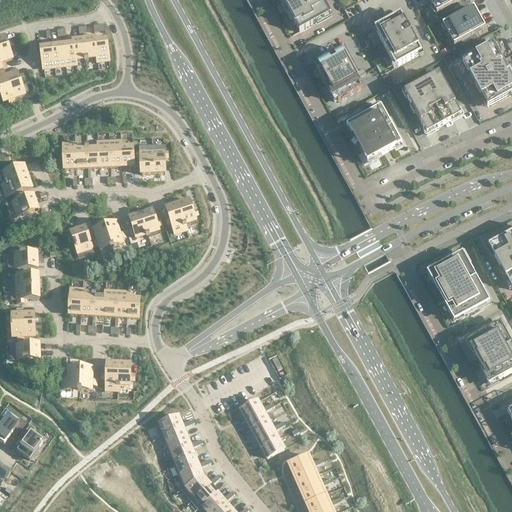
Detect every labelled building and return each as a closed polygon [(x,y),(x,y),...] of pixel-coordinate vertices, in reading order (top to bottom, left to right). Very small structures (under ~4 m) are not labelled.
[(321,0),(280,0),(299,33),(331,16),(321,0)] [(429,0),(431,4),(431,5),(431,6),(432,5),(437,14),(436,15),(436,16),(442,13),(444,17),(460,9),(458,4),(465,0),(429,0)] [(463,15),(461,11),(445,19),(448,24),(442,27),(443,28),(444,27),(449,36),(448,36),(449,37),(454,46),(453,47),(454,48),(459,45),(461,48),(477,39),(475,36),(485,30),(474,9),(463,15)] [(376,29),(379,33),(376,34),(393,65),(395,63),(397,68),(421,54),(400,16),(376,29)] [(0,52),(8,49),(4,38),(0,39),(0,52)] [(84,40),(86,62),(88,62),(88,60),(96,59),(97,59),(95,43),(95,39),(84,40)] [(75,62),(76,62),(84,61),(84,62),(86,62),(84,40),(72,42),(73,46),(75,62)] [(97,59),(96,59),(97,64),(109,63),(106,42),(95,43),(97,59)] [(73,46),(63,47),(65,68),(77,67),(76,62),(75,62),(73,46)] [(511,95),(511,79),(494,46),(462,64),(487,109),(491,107),(511,95)] [(63,47),(52,48),(55,69),(65,68),(63,47)] [(52,48),(41,50),(43,71),(55,69),(52,48)] [(8,49),(0,52),(0,69),(3,68),(1,64),(12,61),(8,49)] [(446,49),(441,52),(444,57),(449,54),(446,49)] [(341,52),(317,65),(338,104),(362,90),(357,80),(354,76),(353,73),(351,69),(348,65),(346,61),(344,57),(342,52),(341,52)] [(0,76),(1,80),(0,79),(0,92),(21,85),(17,74),(6,78),(5,74),(0,75),(0,76)] [(388,76),(382,79),(385,84),(391,81),(388,76)] [(427,136),(461,117),(439,76),(405,95),(427,136)] [(391,81),(385,84),(388,90),(394,87),(391,81)] [(21,85),(0,92),(0,94),(1,94),(4,104),(9,102),(10,106),(15,104),(14,100),(25,97),(21,85)] [(381,108),(349,125),(370,163),(402,146),(381,108)] [(121,142),(109,143),(110,169),(122,169),(121,148),(121,142)] [(98,149),(99,170),(110,169),(109,143),(97,144),(98,149)] [(76,171),(75,150),(76,150),(76,145),(63,145),(64,171),(76,171)] [(98,149),(98,150),(89,150),(89,148),(87,149),(88,170),(99,170),(98,149)] [(133,148),(121,148),(122,169),(134,168),(133,148)] [(140,161),(141,176),(153,176),(152,148),(140,149),(140,155),(136,155),(137,161),(140,161)] [(152,148),(153,176),(165,175),(164,160),(168,160),(168,153),(164,153),(164,148),(152,148)] [(76,151),(76,150),(75,150),(76,171),(88,170),(87,149),(85,149),(85,150),(76,151)] [(11,167),(7,168),(8,173),(3,175),(7,184),(5,184),(6,186),(28,178),(24,167),(13,171),(11,167)] [(28,178),(6,186),(7,188),(8,188),(11,197),(16,195),(18,200),(22,198),(21,194),(32,190),(28,178)] [(33,197),(6,206),(6,207),(8,207),(12,219),(22,216),(23,217),(28,215),(28,214),(37,210),(38,212),(39,212),(33,197)] [(177,205),(185,228),(187,227),(186,226),(195,223),(194,218),(198,216),(197,211),(192,213),(189,202),(177,205)] [(165,222),(167,227),(171,225),(173,230),(182,227),(183,228),(185,228),(177,205),(166,209),(170,220),(165,222)] [(141,215),(148,238),(150,237),(149,236),(159,233),(157,228),(162,226),(160,221),(156,223),(152,212),(141,215)] [(128,232),(130,236),(135,235),(136,240),(146,237),(146,238),(148,238),(141,215),(129,219),(133,230),(128,232)] [(105,228),(112,250),(114,250),(113,248),(123,245),(121,240),(125,239),(124,234),(120,235),(116,224),(105,228)] [(99,248),(100,253),(110,250),(110,251),(112,250),(105,228),(93,232),(97,242),(93,244),(95,249),(99,248)] [(70,234),(70,235),(72,234),(75,244),(74,244),(76,249),(77,249),(80,259),(93,255),(93,257),(94,256),(85,229),(70,234)] [(511,234),(488,248),(511,291),(511,234)] [(8,270),(8,271),(37,270),(37,253),(36,253),(36,255),(26,256),(26,254),(20,254),(20,256),(10,256),(10,270),(8,270)] [(457,322),(488,305),(462,256),(431,274),(457,322)] [(11,289),(39,288),(38,277),(23,277),(23,273),(16,274),(17,277),(11,278),(11,289)] [(24,301),(39,300),(39,288),(11,289),(12,301),(17,301),(18,305),(24,305),(24,301)] [(83,291),(71,290),(69,316),(81,317),(82,297),(83,297),(83,291)] [(105,298),(104,318),(115,319),(117,293),(105,292),(105,298)] [(129,294),(117,293),(115,319),(127,320),(128,300),(129,294)] [(92,297),(83,297),(82,297),(81,317),(93,318),(94,296),(92,296),(92,297)] [(96,296),(94,296),(93,318),(104,318),(105,298),(96,298),(96,296)] [(140,300),(128,300),(127,320),(139,321),(140,300)] [(17,315),(12,316),(12,325),(11,325),(11,327),(34,327),(34,315),(23,315),(22,311),(17,311),(17,315)] [(468,343),(491,385),(511,373),(511,347),(500,326),(491,331),(468,343)] [(34,327),(11,327),(11,329),(12,329),(13,339),(18,339),(18,343),(24,343),(23,339),(35,339),(34,327)] [(39,346),(10,347),(12,347),(12,361),(23,360),(23,361),(28,361),(28,360),(39,360),(39,362),(40,362),(39,346)] [(282,370),(277,359),(272,362),(278,372),(282,370)] [(102,376),(101,381),(106,381),(106,386),(116,387),(116,388),(118,388),(119,365),(107,364),(106,376),(102,376)] [(119,365),(118,388),(120,388),(120,387),(130,387),(130,382),(135,382),(135,377),(130,377),(130,365),(119,365)] [(68,386),(68,391),(78,392),(78,393),(80,393),(80,370),(69,369),(68,381),(64,380),(64,386),(68,386)] [(80,370),(80,393),(82,393),(82,392),(91,392),(92,387),(96,387),(96,382),(92,381),(92,370),(80,370)] [(267,408),(262,411),(257,403),(240,412),(246,422),(263,413),(264,414),(269,412),(267,408)] [(268,422),(264,414),(263,413),(246,422),(251,432),(268,422)] [(0,442),(4,446),(13,435),(16,437),(26,424),(20,420),(16,425),(15,424),(12,422),(6,418),(3,423),(2,423),(1,424),(0,424),(0,442)] [(182,428),(183,430),(189,428),(187,424),(182,426),(178,418),(159,426),(164,436),(182,428)] [(251,432),(256,441),(273,432),(274,433),(280,430),(278,427),(272,430),(268,422),(251,432)] [(28,438),(17,453),(30,462),(44,443),(32,434),(35,429),(30,426),(24,435),(28,438)] [(187,438),(183,430),(182,428),(164,436),(168,446),(187,438)] [(256,441),(262,450),(279,441),(274,433),(273,432),(256,441)] [(191,450),(197,448),(195,444),(190,446),(187,438),(168,446),(172,456),(191,448),(191,450)] [(262,450),(267,460),(284,451),(279,441),(262,450)] [(195,458),(191,450),(191,448),(172,456),(176,466),(195,458)] [(317,463),(311,466),(307,457),(289,465),(293,476),(312,467),(313,469),(318,467),(317,463)] [(199,468),(198,466),(195,458),(176,466),(180,476),(199,468)] [(204,464),(198,466),(199,468),(180,476),(185,489),(203,478),(200,470),(205,468),(204,464)] [(0,465),(0,485),(0,486),(1,486),(4,482),(10,474),(10,473),(0,465)] [(316,477),(313,469),(312,467),(293,476),(298,485),(316,477)] [(325,483),(320,485),(316,477),(298,485),(302,495),(321,487),(322,489),(327,486),(325,483)] [(211,488),(216,484),(213,481),(209,485),(203,478),(185,489),(195,500),(210,486),(211,488)] [(217,495),(211,488),(210,486),(195,500),(202,508),(217,495)] [(316,501),(325,497),(322,489),(321,487),(302,495),(305,501),(307,505),(316,501)] [(223,501),(217,495),(202,508),(205,511),(213,511),(224,503),(223,501)] [(227,497),(223,501),(224,503),(213,511),(229,511),(231,511),(226,504),(230,500),(227,497)] [(327,501),(325,497),(316,501),(307,505),(309,511),(317,511),(330,507),(330,509),(336,506),(334,503),(329,505),(327,501)]
